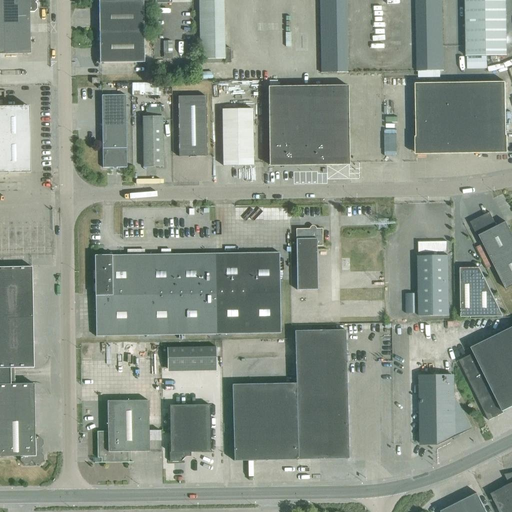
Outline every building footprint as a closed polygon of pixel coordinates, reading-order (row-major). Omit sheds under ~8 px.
[(37,4),(34,0),(33,0),(0,0),(0,53),(30,53),(29,12),(34,12),(37,9),(37,4)] [(98,0),(99,2),(98,2),(99,13),(99,32),(99,43),(100,63),(144,62),(143,2),(152,2),(152,0),(98,0)] [(198,0),(199,27),(224,27),(223,0),(198,0)] [(319,0),(321,73),(347,72),(345,0),(319,0)] [(415,0),(417,71),(443,71),(442,0),(415,0)] [(507,55),(506,0),(465,0),(466,56),(486,56),(507,55)] [(224,27),(199,27),(200,59),(224,59),(224,63),(230,63),(230,47),(224,48),(224,27)] [(163,41),(163,53),(172,53),(172,41),(163,41)] [(486,56),(466,56),(467,69),(486,69),(486,56)] [(507,152),(505,82),(415,83),(417,153),(507,152)] [(348,85),(268,86),(269,165),(349,164),(348,85)] [(125,95),(101,95),(103,168),(127,167),(125,95)] [(206,96),(178,96),(179,156),(207,156),(206,96)] [(0,173),(30,173),(29,106),(0,106),(0,173)] [(161,107),(146,107),(146,116),(142,117),(143,167),(146,167),(163,167),(162,116),(161,116),(161,107)] [(223,165),(253,165),(252,109),(222,109),(223,165)] [(511,286),(511,233),(506,222),(497,226),(490,212),(470,222),(480,241),(481,240),(506,289),(511,286)] [(317,290),(317,246),(322,246),(322,228),(296,229),(297,290),(317,290)] [(448,253),(448,243),(419,244),(419,254),(434,253),(434,255),(436,255),(436,253),(448,253)] [(280,333),(279,252),(95,255),(96,336),(280,333)] [(418,256),(419,316),(449,315),(448,255),(436,255),(434,255),(418,256)] [(32,267),(0,267),(0,456),(20,456),(20,461),(24,464),(28,464),(32,461),(35,464),(40,464),(43,460),(43,456),(40,452),(40,448),(43,445),(43,440),(39,437),(35,437),(34,384),(10,384),(10,368),(34,368),(32,267)] [(461,317),(503,316),(480,268),(460,268),(461,317)] [(503,411),(511,406),(511,327),(471,347),(474,353),(459,360),(489,420),(504,413),(503,411)] [(294,331),(295,363),(346,363),(345,330),(294,331)] [(216,372),(216,347),(168,347),(168,372),(216,372)] [(347,395),(346,363),(295,363),(296,383),(292,383),(292,396),(347,395)] [(420,376),(421,434),(415,434),(415,442),(421,442),(421,444),(437,444),(438,445),(470,430),(453,397),(453,376),(420,376)] [(293,460),(293,428),(292,396),(292,383),(232,384),(234,461),(293,460)] [(348,426),(347,395),(292,396),(293,428),(348,426)] [(128,452),(149,451),(148,400),(107,401),(108,431),(97,431),(97,457),(99,457),(99,459),(101,461),(103,461),(103,462),(129,462),(128,452)] [(191,452),(211,452),(210,405),(170,405),(170,443),(169,443),(170,461),(180,461),(180,460),(183,457),(191,456),(191,452)] [(349,459),(348,426),(293,428),(293,460),(349,459)] [(500,511),(511,511),(511,472),(509,474),(510,480),(511,483),(491,494),(500,511)] [(486,511),(477,493),(441,511),(486,511)]
